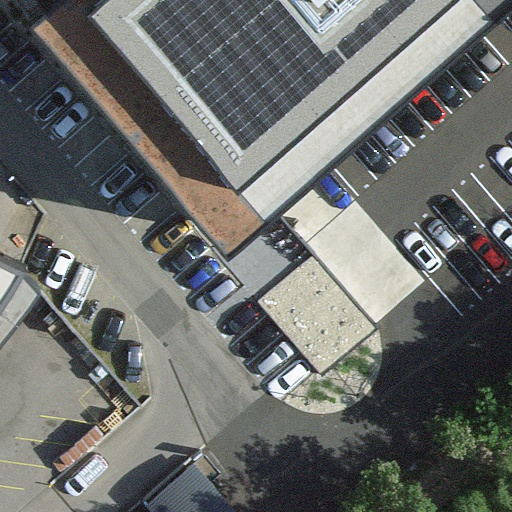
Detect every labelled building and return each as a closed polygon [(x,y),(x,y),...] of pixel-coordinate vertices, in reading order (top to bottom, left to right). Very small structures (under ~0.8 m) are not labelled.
[(74,0),(206,159),(384,0),(74,0)] [(291,252),(206,159),(152,204),(238,295),(291,252)] [(330,370),(387,318),(320,244),(263,295),(330,370)] [(0,303),(18,279),(0,268),(0,303)] [(254,511),(201,455),(156,498),(168,511),(254,511)]
